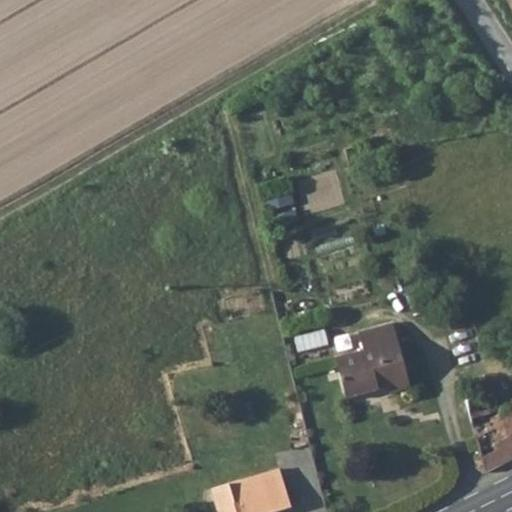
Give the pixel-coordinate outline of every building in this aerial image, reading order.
[(370,348),(342,354),(350,394),(392,385),(393,389),(413,386),(398,317),(364,326),(370,348)] [(491,338),(493,346),(511,341),(511,327),(509,328),(511,334),(491,338)] [(511,410),(503,415),(493,386),(465,396),(488,471),(511,458),(511,410)] [(269,467),(207,486),(214,510),(237,503),(235,491),(264,481),(268,492),(277,489),(269,467)] [(237,503),(214,510),(213,511),(283,511),(277,489),(268,492),(264,481),(235,491),(237,503)]
